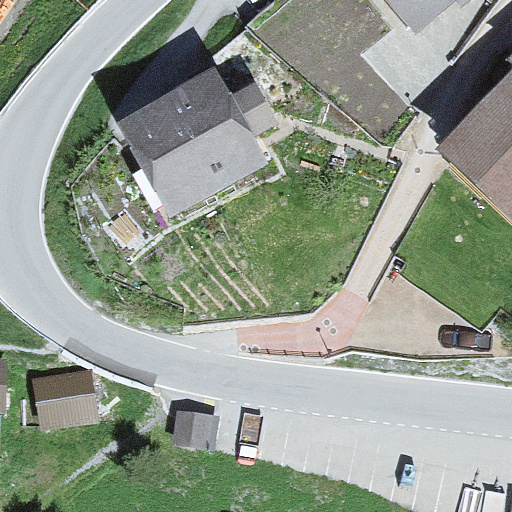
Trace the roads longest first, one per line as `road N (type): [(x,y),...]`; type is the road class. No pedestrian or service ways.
road 1 (tertiary): [(189,380),(84,343),(16,264),(2,186),(62,71),(147,0)]
road 2 (residential): [(189,380),(221,345),(334,337),(511,28)]
road 3 (tertiary): [(511,416),(189,380)]
